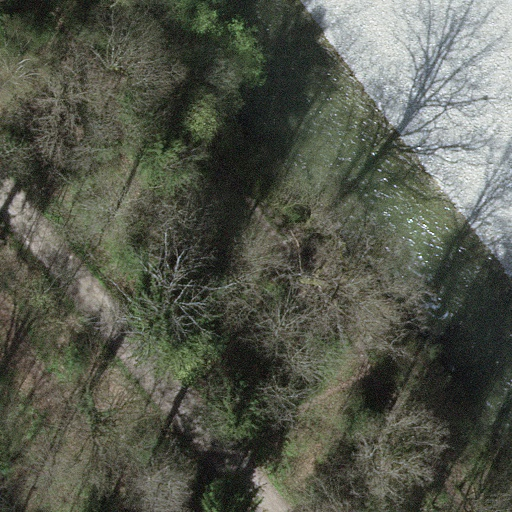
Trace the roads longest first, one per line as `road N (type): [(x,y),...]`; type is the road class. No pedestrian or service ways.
road 1 (track): [(267,511),(0,187)]
road 2 (unknown): [(149,511),(0,314)]
